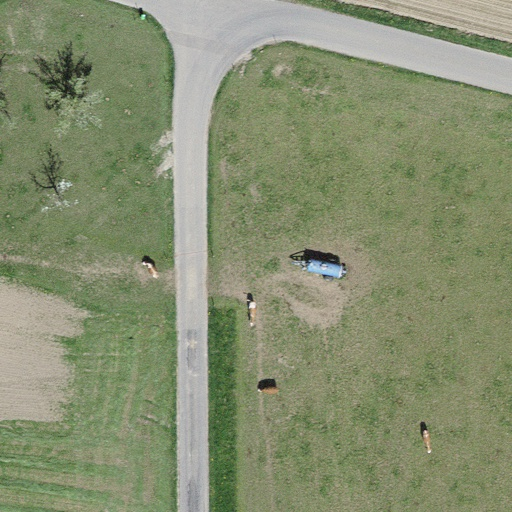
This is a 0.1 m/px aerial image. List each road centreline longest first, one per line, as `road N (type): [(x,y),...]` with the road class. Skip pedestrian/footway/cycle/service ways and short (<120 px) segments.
road 1 (unclassified): [(192,511),(183,2)]
road 2 (unclassified): [(511,79),(183,2)]
